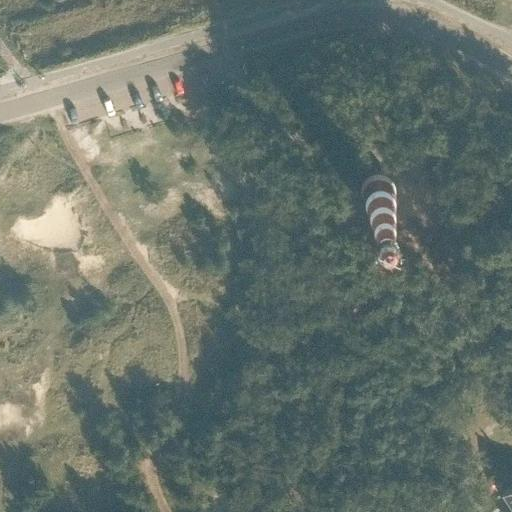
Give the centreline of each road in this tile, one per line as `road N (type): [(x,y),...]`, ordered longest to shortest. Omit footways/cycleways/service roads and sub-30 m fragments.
road 1 (tertiary): [(511,70),(422,27),(356,20),(0,112)]
road 2 (unknown): [(175,511),(150,458),(181,396),(190,340),(46,99)]
